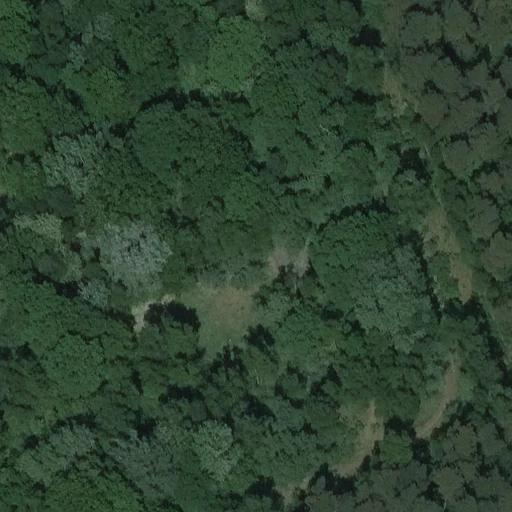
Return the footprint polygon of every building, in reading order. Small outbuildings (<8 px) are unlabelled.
[(146,0),(162,41),(185,47),(230,30),(243,11),(238,0),(146,0)] [(9,32),(0,35),(0,90),(5,106),(28,112),(73,94),(87,75),(62,11),(35,20),(41,38),(31,42),(26,25),(18,28),(24,44),(14,48),(9,32)] [(243,125),(217,135),(240,199),(263,204),(297,191),(304,175),(281,111),(253,121),(259,137),(249,141),(243,125)] [(123,172),(97,183),(119,247),(142,252),(187,235),(201,216),(176,151),(149,161),(155,178),(145,182),(140,166),(132,169),(138,184),(128,188),(123,172)] [(0,308),(31,297),(44,278),(19,213),(0,220),(0,308)] [(295,292),(268,301),(292,365),(315,371),(360,354),(373,335),(350,272),(321,282),(327,297),(318,300),(312,285),(305,287),(311,303),(301,307),(295,292)] [(138,356),(112,366),(135,430),(158,436),(203,419),(217,400),(191,335),(165,344),(170,362),(161,366),(155,349),(148,352),(154,368),(144,372),(138,356)] [(32,399),(6,409),(29,473),(52,478),(86,465),(94,449),(71,385),(42,395),(48,411),(38,415),(32,399)]
